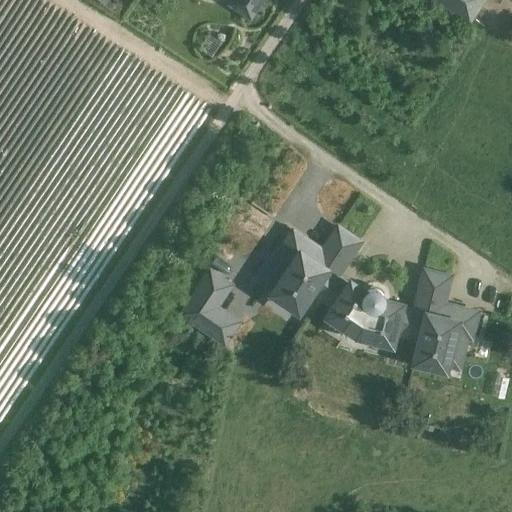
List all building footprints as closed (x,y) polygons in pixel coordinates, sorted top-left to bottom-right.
[(336,275),(337,275),(360,241),(338,226),(318,256),(305,248),(310,241),(293,230),(279,252),(283,254),(272,270),(283,277),(274,292),(299,309),(311,290),(322,297),(336,275)] [(425,269),(422,282),(435,285),(422,339),(421,338),(416,360),(445,367),(449,351),(462,354),(467,336),(471,337),(477,312),(485,314),(485,313),(459,306),(457,314),(442,311),(450,275),(425,269)] [(206,271),(177,314),(220,342),(233,322),(211,307),(226,285),(206,271)] [(370,322),(367,335),(391,341),(394,332),(421,338),(422,339),(435,285),(422,282),(415,310),(400,306),(401,303),(383,298),(384,297),(384,296),(384,295),(383,294),(383,293),(383,292),(382,291),(381,290),(374,287),(373,287),(371,287),(370,288),(368,289),(367,290),(366,291),(351,281),(349,284),(337,275),(336,275),(322,297),(335,305),(329,314),(350,328),(358,317),(370,322)] [(280,368),(276,375),(280,382),(287,383),(292,377),(289,369),(280,368)]
